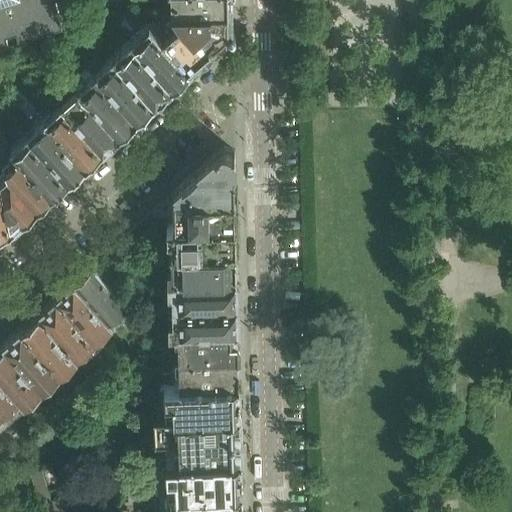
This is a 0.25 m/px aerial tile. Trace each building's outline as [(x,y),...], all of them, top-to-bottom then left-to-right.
[(0,0),(0,42),(9,40),(6,31),(16,28),(19,37),(63,24),(55,0),(0,0)] [(103,0),(85,0),(88,12),(104,12),(103,0)] [(232,11),(232,0),(172,0),(172,1),(172,12),(232,11)] [(232,11),(172,12),(181,24),(178,27),(176,26),(175,26),(174,25),(173,25),(171,25),(170,25),(168,25),(167,26),(166,27),(165,28),(164,29),(164,30),(163,31),(163,33),(163,34),(164,36),(164,37),(165,38),(163,40),(190,70),(233,32),(232,11)] [(190,70),(163,40),(149,25),(131,40),(172,86),(190,70)] [(172,86),(131,40),(113,57),(154,102),(172,86)] [(154,102),(113,57),(95,72),(136,118),(154,102)] [(14,58),(2,61),(0,61),(0,70),(16,68),(14,58)] [(136,118),(95,72),(79,87),(119,132),(136,118)] [(119,132),(79,87),(62,102),(102,147),(119,132)] [(52,110),(46,116),(45,117),(85,163),(102,147),(62,102),(52,110)] [(41,110),(46,116),(52,110),(47,104),(41,110)] [(85,163),(45,117),(28,132),(69,177),(85,163)] [(69,177),(28,132),(12,146),(16,150),(52,192),(69,177)] [(236,197),(235,151),(224,146),(173,191),(176,194),(191,194),(191,198),(236,197)] [(52,192),(16,150),(10,156),(3,162),(7,167),(8,173),(0,180),(11,229),(36,207),(52,192)] [(0,232),(11,229),(0,180),(0,238),(1,238),(0,234),(0,232)] [(236,223),(236,197),(191,198),(191,194),(176,194),(173,191),(174,224),(177,224),(236,223)] [(237,249),(236,223),(177,224),(174,224),(169,224),(170,236),(172,236),(172,251),(237,249)] [(237,275),(237,249),(172,251),(173,263),(168,264),(168,276),(237,275)] [(93,262),(74,278),(113,322),(131,306),(93,262)] [(238,301),(237,275),(168,276),(169,287),(173,287),(173,302),(238,301)] [(74,278),(56,295),(94,338),(113,322),(74,278)] [(56,295),(38,311),(76,353),(94,338),(56,295)] [(238,328),(238,301),(173,302),(173,316),(169,316),(169,329),(180,329),(238,328)] [(78,355),(76,353),(38,311),(21,326),(60,370),(64,367),(67,371),(78,362),(75,358),(78,355)] [(60,370),(21,326),(4,341),(43,386),(48,391),(65,376),(60,370)] [(238,328),(180,329),(180,338),(182,338),(183,356),(239,355),(238,328)] [(43,386),(4,341),(0,344),(0,372),(24,400),(25,401),(29,398),(33,402),(44,393),(40,388),(43,386)] [(240,382),(239,355),(183,356),(181,356),(181,365),(173,365),(174,383),(183,383),(240,382)] [(108,370),(99,378),(105,384),(114,376),(108,370)] [(0,372),(0,406),(8,415),(24,400),(0,372)] [(87,395),(98,384),(91,377),(80,387),(87,395)] [(240,414),(240,382),(183,383),(174,383),(158,384),(158,400),(167,400),(167,417),(240,414)] [(240,414),(167,417),(155,417),(156,441),(167,440),(168,461),(241,457),(240,414)] [(242,489),(241,457),(168,461),(163,461),(164,474),(157,474),(158,493),(167,493),(169,493),(242,489)] [(32,472),(40,500),(51,496),(43,469),(32,472)] [(242,511),(242,489),(169,493),(167,493),(167,507),(171,507),(170,511),(242,511)] [(54,501),(56,511),(68,511),(65,498),(54,501)]
